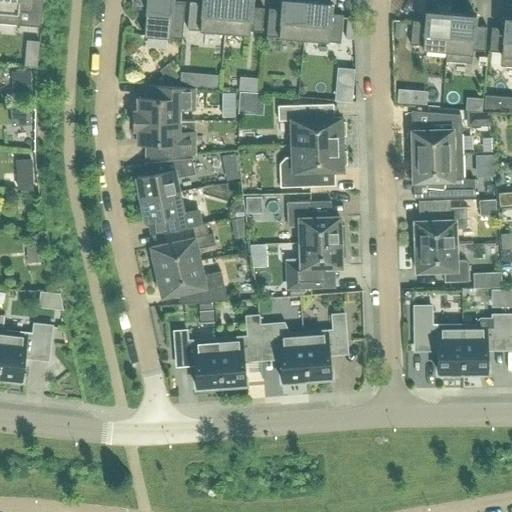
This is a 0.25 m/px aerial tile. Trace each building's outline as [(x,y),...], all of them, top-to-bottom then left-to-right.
[(0,0),(0,22),(18,24),(20,10),(32,12),(32,0),(0,0)] [(135,0),(135,4),(146,5),(144,35),(182,38),(185,0),(179,0),(135,0)] [(224,32),(226,0),(201,0),(202,2),(190,1),(187,29),(224,32)] [(251,0),(226,0),(224,32),(249,34),(249,30),(262,31),(264,7),(251,6),(251,0)] [(303,39),(306,1),(298,0),(281,0),(281,9),(268,8),(266,35),(303,39)] [(331,3),(306,1),(303,39),(340,42),(343,14),(330,13),(331,3)] [(446,60),(450,13),(425,11),(424,21),(412,20),(410,44),(422,45),(422,49),(446,51),(445,60),(446,60)] [(450,13),(446,60),(471,62),(472,49),(484,50),(486,26),(474,25),(475,15),(450,13)] [(500,65),(511,65),(511,18),(504,17),(503,27),(491,26),(489,50),(501,51),(500,65)] [(134,119),(194,120),(194,119),(179,119),(179,108),(194,109),(195,87),(147,84),(147,97),(138,97),(137,98),(135,98),(135,107),(138,107),(138,110),(134,110),(134,119)] [(226,110),(241,111),(241,88),(226,88),(226,110)] [(263,109),(263,89),(243,89),(243,109),(263,109)] [(291,119),(292,144),(342,143),(341,135),(345,135),(345,121),(341,121),(341,116),(313,117),(313,104),(278,105),(278,120),(291,119)] [(30,123),(29,109),(11,110),(12,125),(30,123)] [(491,111),(467,109),(467,124),(493,123),(491,111)] [(412,155),(462,153),(461,127),(461,114),(428,111),(429,129),(411,129),(412,131),(406,132),(408,145),(412,145),(412,155)] [(194,120),(134,119),(133,129),(137,129),(137,131),(135,131),(135,141),(137,141),(137,142),(147,142),(147,158),(194,153),(194,120)] [(475,149),(474,130),(465,131),(466,149),(475,149)] [(342,150),(342,143),(292,144),(292,156),(285,156),(279,163),(280,186),(316,185),(315,173),(318,170),(342,169),(342,164),(346,164),(346,150),(342,150)] [(430,180),(432,184),(432,196),(474,195),(474,179),(463,178),(462,153),(412,155),(412,165),(409,165),(407,178),(413,179),(413,181),(430,180)] [(32,177),(32,155),(20,155),(20,177),(32,177)] [(137,199),(178,191),(175,177),(195,173),(191,157),(144,162),(146,175),(137,177),(139,188),(136,192),(137,199)] [(183,227),(195,224),(192,210),(182,212),(178,191),(137,199),(139,206),(143,209),(145,220),(149,219),(152,233),(171,229),(183,227)] [(299,226),(300,242),(345,240),(344,225),(339,225),(339,216),(311,217),(310,201),(286,201),(287,224),(290,226),(299,226)] [(415,245),(455,244),(455,228),(464,227),(466,225),(466,221),(467,221),(466,206),(449,207),(450,219),(414,220),(415,245)] [(156,266),(157,269),(199,260),(196,248),(215,244),(213,233),(209,234),(206,222),(195,224),(183,227),(185,239),(151,246),(153,252),(150,255),(152,264),(156,266)] [(345,256),(345,240),(300,242),(300,258),(291,258),(288,261),(289,283),(335,282),(334,266),(341,266),(341,256),(345,256)] [(455,244),(415,245),(416,270),(443,269),(444,281),(469,281),(468,265),(468,262),(465,260),(456,260),(455,244)] [(199,260),(157,269),(158,275),(155,278),(157,287),(161,289),(162,295),(196,287),(199,302),(227,300),(221,271),(202,275),(199,260)] [(462,371),(462,326),(432,326),(431,304),(413,305),(414,344),(437,343),(437,372),(462,371)] [(303,333),(306,378),(331,376),(329,348),(347,347),(344,313),(331,313),(333,331),(303,333)] [(492,326),(462,326),(462,371),(487,371),(487,343),(505,343),(504,313),(492,314),(492,326)] [(247,337),(217,339),(221,384),(246,382),(243,354),(261,353),(258,314),(246,315),(247,337)] [(259,314),(258,314),(261,353),(279,352),(281,380),(306,378),(303,333),(289,334),(288,322),(259,324),(259,314)] [(0,329),(17,331),(18,322),(0,320),(0,329)] [(32,335),(2,331),(0,351),(0,376),(22,379),(25,351),(49,354),(52,325),(34,322),(32,335)] [(221,384),(217,339),(187,341),(186,329),(174,330),(176,359),(194,358),(196,386),(221,384)]
